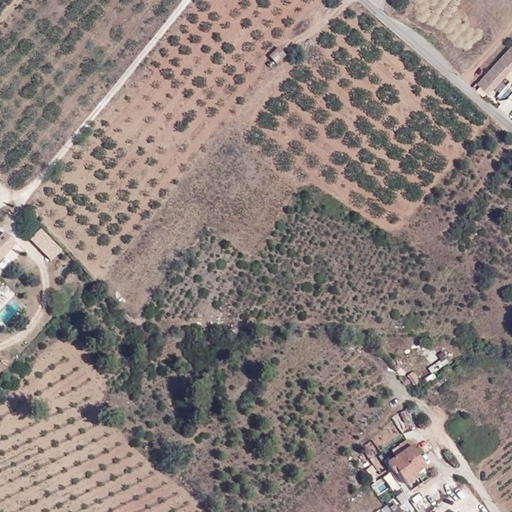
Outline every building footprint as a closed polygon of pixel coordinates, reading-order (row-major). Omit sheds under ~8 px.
[(511,67),(511,44),(478,83),(488,93),(511,67)] [(278,48),(270,58),(277,64),(286,55),(278,48)] [(51,260),(62,248),(40,227),(29,238),(51,260)] [(0,274),(23,251),(4,233),(0,237),(0,274)] [(430,400),(471,367),(463,357),(422,389),(430,400)] [(404,409),(391,416),(400,433),(413,425),(404,409)] [(426,467),(412,446),(395,458),(387,464),(395,475),(398,473),(407,486),(419,477),(417,474),(426,467)] [(384,463),(413,504),(416,509),(421,505),(407,486),(398,473),(395,475),(387,464),(395,458),(394,456),(384,463)]
